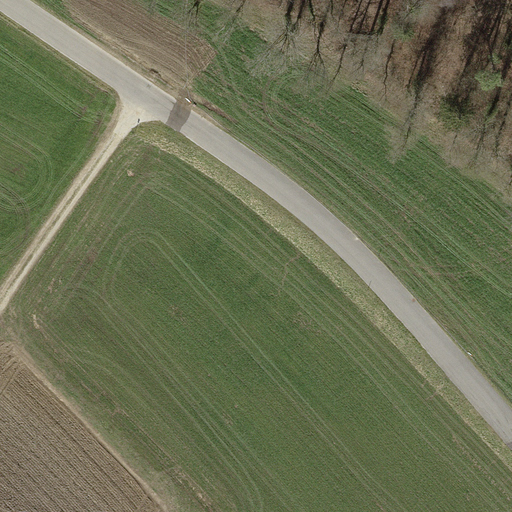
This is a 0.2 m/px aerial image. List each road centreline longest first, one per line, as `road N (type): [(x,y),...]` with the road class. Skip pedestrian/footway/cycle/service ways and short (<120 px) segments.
road 1 (unclassified): [(511,424),(338,237),(5,0)]
road 2 (track): [(0,307),(146,94)]
